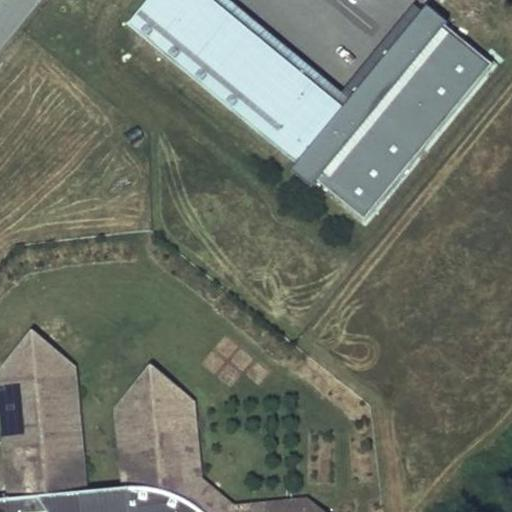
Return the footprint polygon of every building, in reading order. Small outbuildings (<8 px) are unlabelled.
[(343,111),(207,0),(150,0),(129,27),(298,167),(364,222),(494,66),(426,9),(343,111)] [(75,377),(49,379),(44,386),(40,388),(37,388),(34,387),(31,385),(28,381),(0,383),(5,440),(41,498),(51,511),(129,504),(130,511),(302,511),(298,503),(234,508),(199,479),(196,449),(193,411),(189,411),(188,399),(166,380),(140,382),(121,405),(122,416),(118,417),(121,442),(125,488),(86,492),(82,452),(75,377)] [(49,379),(28,381),(31,385),(34,387),(37,388),(40,388),(44,386),(49,379)] [(11,501),(41,498),(5,440),(11,501)] [(319,511),(307,502),(298,503),(302,511),(319,511)]
